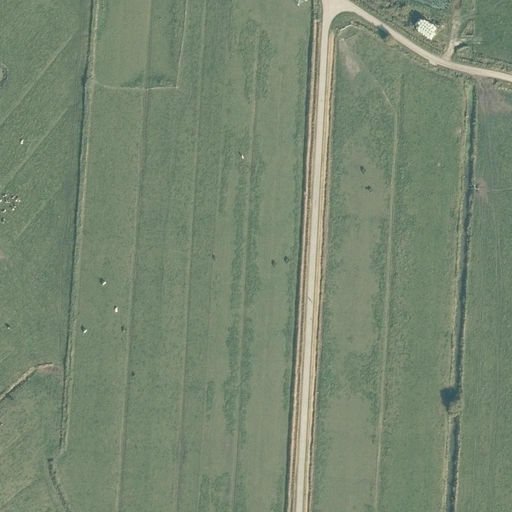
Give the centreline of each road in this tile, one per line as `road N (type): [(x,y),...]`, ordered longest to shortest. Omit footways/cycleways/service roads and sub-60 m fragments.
road 1 (unclassified): [(330,0),(293,511)]
road 2 (unclassified): [(511,77),(441,60),(345,0)]
